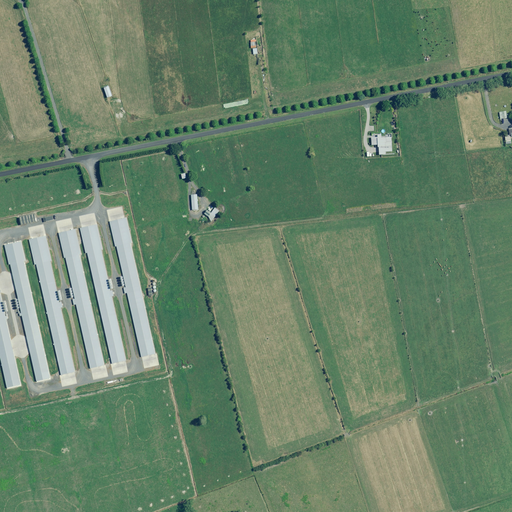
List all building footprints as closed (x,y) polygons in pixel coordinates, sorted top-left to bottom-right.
[(112,96),(108,85),(103,87),(107,98),(112,96)] [(381,137),(381,134),(372,135),(372,137),(371,137),(372,145),(379,144),(379,155),(385,154),(385,151),(392,151),(391,137),(381,137)] [(209,217),(211,222),(219,211),(215,208),(210,204),(203,213),(209,217)] [(35,222),(34,214),(19,217),(21,225),(35,222)] [(108,222),(140,358),(156,354),(123,218),(108,222)] [(110,363),(125,360),(93,225),(78,229),(110,363)] [(56,233),(87,369),(103,365),(72,229),(56,233)] [(28,239),(58,375),(73,372),(43,236),(28,239)] [(3,245),(33,381),(48,378),(18,242),(3,245)] [(0,367),(5,389),(20,385),(0,302),(0,367)]
